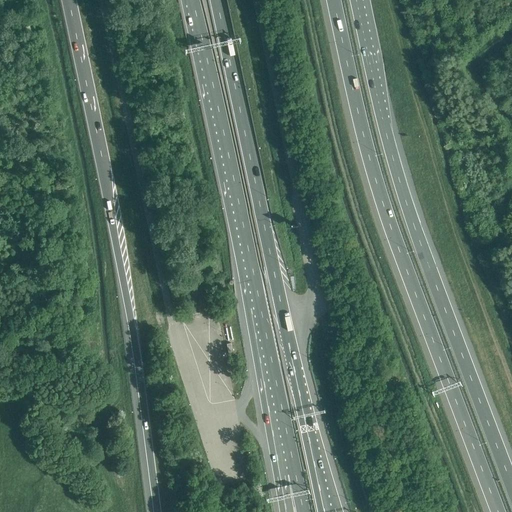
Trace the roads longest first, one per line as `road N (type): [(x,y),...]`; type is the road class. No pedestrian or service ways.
road 1 (motorway): [(333,0),(379,192),(498,511)]
road 2 (motorway): [(324,511),(216,0)]
road 3 (motorway): [(64,0),(111,221),(156,511)]
road 4 (motorway): [(511,486),(406,203),(355,0)]
road 5 (motorway): [(191,0),(295,474)]
road 6 (unknown): [(511,382),(446,201),(389,0)]
